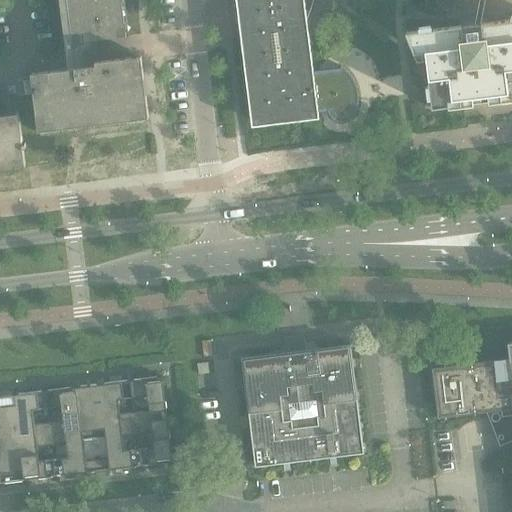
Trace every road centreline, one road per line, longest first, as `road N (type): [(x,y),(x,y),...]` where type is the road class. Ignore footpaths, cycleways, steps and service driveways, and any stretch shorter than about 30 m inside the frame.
road 1 (tertiary): [(511,176),(215,216)]
road 2 (tertiary): [(0,288),(219,259)]
road 3 (residential): [(215,216),(190,0)]
road 4 (tertiary): [(215,216),(0,243)]
road 5 (tertiary): [(320,246),(370,232),(511,218)]
road 6 (secondary): [(320,246),(373,258),(511,256)]
road 7 (residential): [(289,511),(406,498),(401,454)]
road 8 (residential): [(124,511),(204,502),(247,511)]
